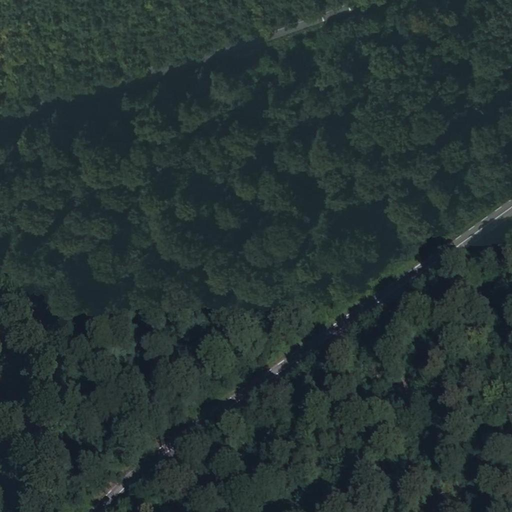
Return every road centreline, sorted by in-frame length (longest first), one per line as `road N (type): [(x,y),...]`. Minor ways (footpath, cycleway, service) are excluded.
road 1 (secondary): [(511,203),(113,491),(95,511)]
road 2 (tertiary): [(0,128),(354,0)]
